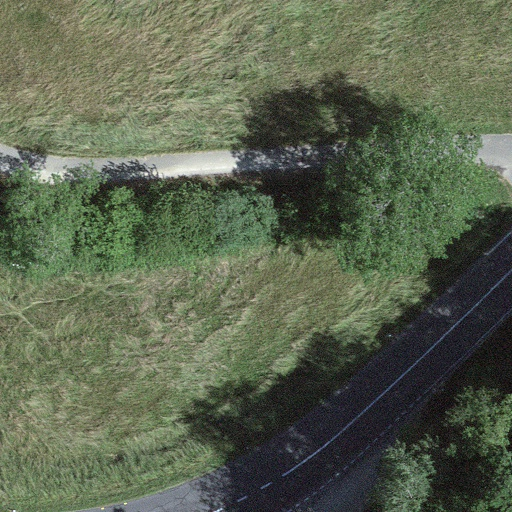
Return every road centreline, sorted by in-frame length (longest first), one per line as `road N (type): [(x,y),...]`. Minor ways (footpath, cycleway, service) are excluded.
road 1 (track): [(511,152),(398,151),(90,171),(0,156)]
road 2 (primary): [(214,511),(316,451),(511,270)]
